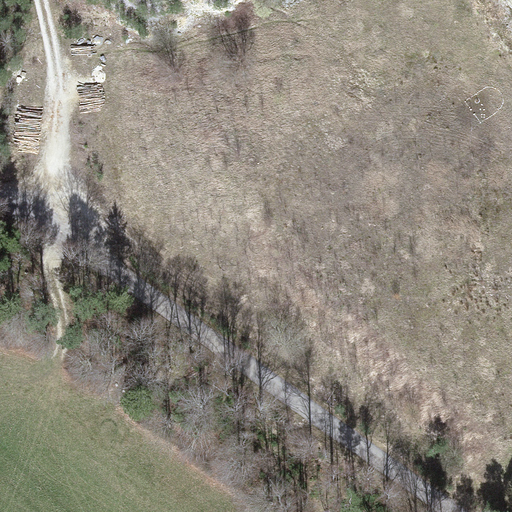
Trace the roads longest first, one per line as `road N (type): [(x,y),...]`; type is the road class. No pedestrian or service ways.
road 1 (unclassified): [(0,192),(454,511)]
road 2 (track): [(43,224),(61,113),(40,0)]
